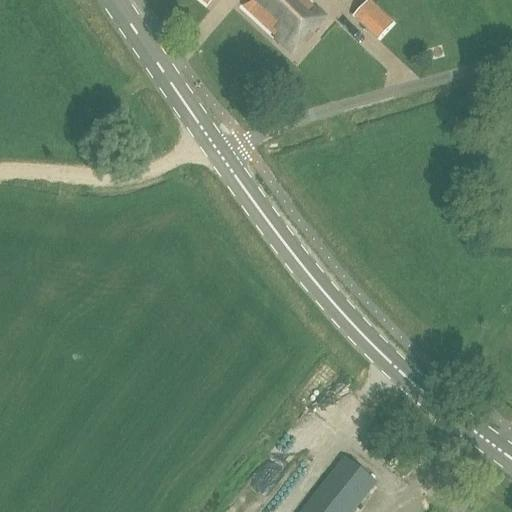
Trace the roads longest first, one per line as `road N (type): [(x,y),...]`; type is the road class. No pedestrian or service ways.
road 1 (secondary): [(468,432),(387,362),(219,151)]
road 2 (unclassified): [(219,151),(511,52)]
road 3 (track): [(0,169),(130,173),(219,151)]
road 4 (secondary): [(219,151),(115,0)]
